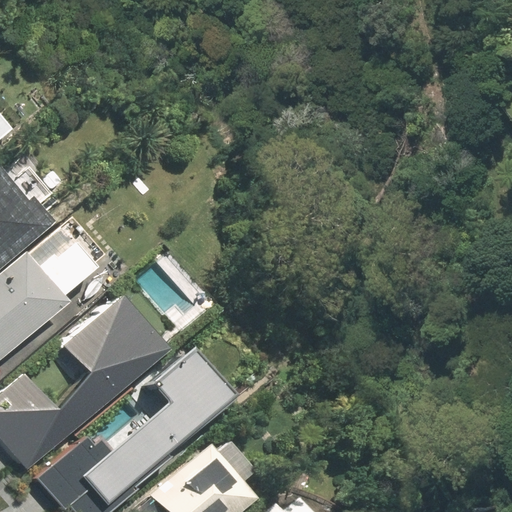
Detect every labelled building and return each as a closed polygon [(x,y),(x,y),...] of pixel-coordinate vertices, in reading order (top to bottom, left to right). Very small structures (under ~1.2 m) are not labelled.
[(0,259),(41,224),(28,210),(45,195),(20,167),(0,183),(0,259)] [(11,255),(0,264),(0,353),(54,304),(50,300),(93,261),(56,220),(14,258),(11,255)] [(151,349),(102,292),(43,342),(66,369),(35,396),(13,370),(0,380),(0,456),(11,469),(151,349)] [(63,511),(90,511),(218,397),(174,349),(32,477),(63,511)] [(239,470),(210,436),(128,506),(133,511),(231,511),(244,502),(226,481),(239,470)] [(295,511),(285,501),(272,511),(267,511),(263,507),(257,511),(295,511)]
